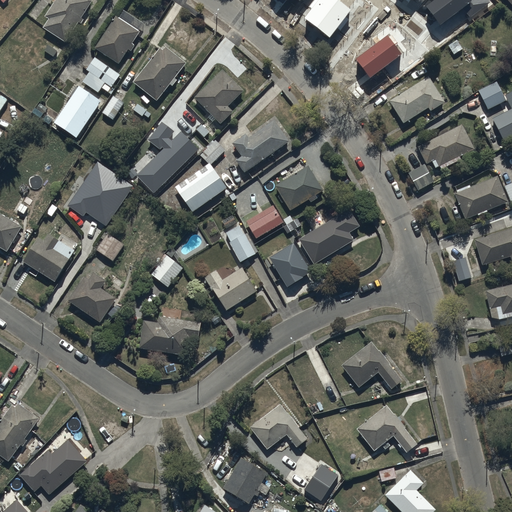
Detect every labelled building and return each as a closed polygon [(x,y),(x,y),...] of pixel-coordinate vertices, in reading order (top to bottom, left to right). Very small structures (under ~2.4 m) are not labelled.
[(93,2),(90,0),(56,0),(45,17),(50,21),(44,30),(66,44),(77,26),(80,28),(85,19),(83,18),(93,2)] [(373,14),(358,0),(327,0),(320,8),(350,37),(373,14)] [(140,33),(116,17),(95,51),(118,66),(128,51),(131,53),(135,46),(133,45),(140,33)] [(384,32),(362,51),(387,80),(409,62),(398,49),(404,43),(394,32),(388,37),(384,32)] [(186,64),(164,48),(161,51),(160,51),(135,84),(159,102),(171,86),(174,88),(178,82),(175,80),(186,64)] [(119,76),(94,59),(85,72),(89,75),(83,84),(99,95),(103,89),(108,93),(119,76)] [(224,71),(195,99),(221,127),(234,115),(228,108),(244,93),(225,73),(224,71)] [(193,76),(179,93),(188,100),(202,83),(193,76)] [(445,105),(429,79),(390,104),(403,125),(428,109),(431,114),(445,105)] [(489,112),(507,102),(496,83),(479,92),(489,112)] [(102,103),(79,87),(54,123),(77,140),(102,103)] [(511,109),(511,110),(492,121),(505,146),(511,141),(511,94),(505,98),(511,109)] [(133,96),(126,106),(143,117),(146,112),(138,106),(141,102),(133,96)] [(113,98),(103,114),(113,121),(123,105),(113,98)] [(237,162),(245,173),(290,144),(275,122),(249,140),(247,137),(233,146),(242,159),(237,162)] [(418,149),(427,165),(435,161),(440,170),(475,151),(462,126),(418,149)] [(216,142),(202,156),(211,166),(226,152),(216,142)] [(227,190),(210,165),(176,189),(194,214),(227,190)] [(435,183),(425,166),(410,175),(419,192),(435,183)] [(323,193),(308,167),(275,188),(291,214),(311,202),(312,204),(319,200),(317,197),(323,193)] [(498,179),(455,195),(465,221),(508,205),(498,179)] [(283,225),(272,207),(245,224),(255,241),(283,225)] [(349,212),(300,241),(297,243),(305,257),(308,256),(314,266),(353,243),(349,235),(360,229),(349,212)] [(0,215),(0,249),(8,255),(23,229),(0,215)] [(96,218),(80,243),(91,250),(107,225),(96,218)] [(226,236),(239,261),(241,264),(255,257),(240,228),(226,236)] [(511,229),(475,241),(483,267),(511,258),(511,262),(511,229)] [(74,253),(48,236),(43,243),(39,240),(24,265),(55,284),(74,253)] [(107,236),(97,251),(114,263),(124,247),(107,236)] [(276,244),(260,252),(271,276),(288,268),(276,244)] [(170,289),(183,269),(164,256),(150,276),(170,289)] [(217,272),(205,279),(226,312),(257,293),(243,270),(224,282),(217,272)] [(85,280),(69,302),(102,324),(117,302),(101,290),(105,283),(93,275),(88,282),(85,280)] [(511,286),(486,292),(491,311),(497,309),(500,321),(511,318),(511,286)] [(145,322),(139,349),(186,359),(190,340),(198,342),(201,327),(159,318),(158,325),(145,322)] [(359,389),(360,388),(379,374),(392,391),(403,382),(373,342),(342,366),(359,389)] [(511,344),(500,347),(502,358),(511,355),(511,344)] [(315,389),(324,408),(344,400),(336,380),(315,389)] [(40,420),(17,404),(15,408),(12,407),(0,424),(0,471),(1,470),(0,469),(0,467),(5,461),(10,464),(22,447),(24,448),(28,441),(26,440),(40,420)] [(282,405),(251,428),(268,451),(289,436),(299,450),(310,442),(282,405)] [(405,430),(407,429),(395,415),(394,416),(387,407),(358,430),(375,452),(394,437),(408,455),(419,447),(405,430)] [(42,447),(33,440),(23,451),(28,455),(24,460),(28,463),(42,447)] [(340,477),(303,453),(285,481),(302,492),(303,491),(322,503),(340,477)] [(365,456),(345,462),(347,469),(353,467),(356,475),(369,471),(365,456)] [(241,459),(223,489),(250,505),(256,495),(258,497),(261,493),(258,492),(268,475),(241,459)] [(58,491),(68,474),(46,461),(44,464),(40,462),(18,499),(40,511),(45,511),(54,498),(56,499),(60,492),(58,491)] [(410,472),(386,496),(401,511),(435,511),(436,511),(417,493),(424,486),(410,472)]
